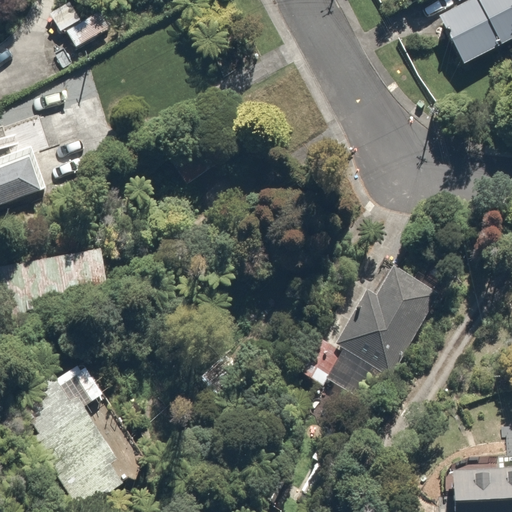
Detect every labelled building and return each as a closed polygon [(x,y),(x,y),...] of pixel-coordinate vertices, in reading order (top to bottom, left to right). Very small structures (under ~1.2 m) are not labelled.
[(511,0),(464,0),(434,15),(458,64),(511,37),(511,0)] [(0,199),(39,186),(29,157),(0,167),(0,199)] [(97,245),(0,260),(0,312),(105,296),(97,245)] [(431,285),(383,257),(334,342),(382,369),(431,285)] [(314,333),(293,367),(339,394),(359,359),(314,333)] [(61,369),(14,393),(73,507),(120,483),(61,369)] [(511,511),(511,467),(445,471),(447,511),(511,511)]
